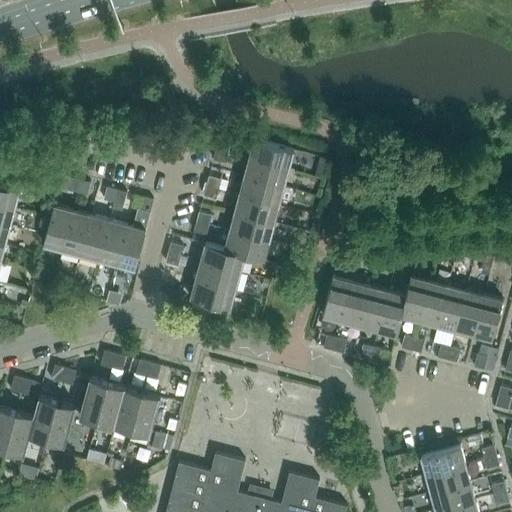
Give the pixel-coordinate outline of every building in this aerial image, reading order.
[(231,141),(218,137),(216,147),(228,150),(231,141)] [(293,148),(254,138),(249,156),(288,166),(293,148)] [(228,150),(216,147),(213,157),(226,161),(228,150)] [(288,166),(249,156),(244,173),(284,184),(288,166)] [(221,177),(209,173),(206,183),(218,187),(221,177)] [(284,184),(244,173),(239,192),(279,202),(284,184)] [(67,188),(77,190),(80,178),(70,175),(67,188)] [(80,178),(77,190),(87,193),(90,180),(80,178)] [(0,182),(0,202),(15,206),(19,188),(0,182)] [(218,187),(206,183),(203,193),(216,196),(218,187)] [(103,197),(113,200),(116,187),(107,185),(103,197)] [(116,187),(113,200),(115,200),(123,203),(127,190),(116,187)] [(279,202),(239,192),(234,210),(274,221),(279,202)] [(143,194),(140,207),(150,210),(153,197),(143,194)] [(115,200),(113,206),(122,209),(123,203),(115,200)] [(15,206),(0,202),(0,221),(10,224),(15,206)] [(43,243),(62,247),(72,208),(54,203),(43,243)] [(127,222),(116,262),(135,267),(135,266),(145,227),(150,210),(140,207),(135,224),(127,222)] [(72,208),(62,247),(80,252),(90,213),(72,208)] [(211,213),(200,210),(199,210),(196,219),(209,222),(211,213)] [(274,221),(234,210),(229,228),(269,239),(274,221)] [(90,213),(80,252),(98,257),(108,217),(90,213)] [(108,217),(98,257),(116,262),(127,222),(108,217)] [(209,222),(196,219),(193,229),(206,233),(209,222)] [(10,224),(0,221),(0,241),(5,242),(10,224)] [(245,252),(245,253),(264,258),(269,239),(229,228),(225,246),(224,247),(245,252)] [(183,244),(171,241),(171,240),(168,250),(181,253),(183,244)] [(224,247),(225,246),(205,241),(200,259),(240,270),(245,253),(245,252),(224,247)] [(181,253),(168,250),(165,260),(178,264),(181,253)] [(484,261),(486,252),(476,250),(474,258),(484,261)] [(240,270),(200,259),(196,277),(235,288),(240,270)] [(333,274),(333,275),(323,313),(341,318),(352,279),(333,274)] [(401,313),(419,318),(429,278),(411,274),(406,293),(401,313)] [(173,280),(161,277),(158,287),(171,291),(173,280)] [(235,288),(196,277),(190,296),(230,307),(235,288)] [(429,278),(419,318),(437,323),(447,283),(429,278)] [(352,279),(341,318),(360,323),(370,283),(352,279)] [(370,283),(360,323),(378,328),(388,288),(370,283)] [(447,283),(437,323),(455,327),(466,288),(447,283)] [(396,333),(401,313),(406,293),(388,288),(378,328),(396,333)] [(466,288),(455,327),(474,332),(484,293),(466,288)] [(484,293),(474,332),(492,337),(502,297),(484,293)] [(327,333),(323,345),(323,346),(333,348),(337,336),(327,333)] [(401,345),(411,348),(414,335),(404,333),(401,345)] [(421,351),(421,350),(424,338),(414,335),(411,348),(421,351)] [(343,351),(343,350),(346,338),(337,336),(333,348),(343,351)] [(437,355),(447,357),(451,345),(441,342),(437,355)] [(363,343),(360,355),(370,358),(373,345),(363,343)] [(481,343),(478,352),(487,354),(489,345),(481,343)] [(379,360),(380,360),(383,348),(373,345),(370,358),(379,360)] [(451,345),(447,357),(457,360),(460,347),(451,345)] [(100,364),(111,367),(115,352),(104,349),(100,364)] [(115,352),(111,367),(122,369),(126,355),(115,352)] [(477,352),(474,364),(484,367),(487,354),(478,352),(477,352)] [(135,373),(146,375),(150,361),(139,358),(135,373)] [(150,361),(146,375),(157,378),(161,364),(150,361)] [(61,381),(65,366),(54,364),(50,378),(61,381)] [(65,366),(61,381),(72,384),(76,369),(65,366)] [(21,392),(25,377),(14,374),(10,389),(21,392)] [(89,375),(79,414),(97,419),(107,380),(89,375)] [(25,377),(21,392),(31,395),(35,380),(25,377)] [(107,380),(97,419),(114,424),(125,385),(107,380)] [(511,390),(511,387),(500,384),(498,394),(510,397),(511,390)] [(125,385),(114,424),(132,428),(142,389),(125,385)] [(142,389),(132,428),(150,433),(161,394),(142,389)] [(29,434),(46,438),(57,399),(39,394),(34,414),(29,434)] [(510,397),(498,394),(495,404),(508,407),(510,397)] [(65,443),(75,404),(57,399),(46,438),(65,443)] [(0,404),(0,446),(6,448),(16,409),(0,404)] [(24,453),(29,434),(34,414),(16,409),(6,448),(24,453)] [(421,454),(426,472),(466,462),(460,443),(421,454)] [(481,447),(484,457),(497,453),(494,444),(481,447)] [(90,447),(87,458),(104,463),(107,452),(90,447)] [(343,511),(346,504),(347,504),(347,503),(314,494),(317,482),(318,482),(319,477),(289,469),(288,474),(289,475),(282,501),(271,498),(272,493),(271,495),(263,493),(264,491),(257,489),(256,491),(248,489),(249,487),(247,492),(236,489),(243,463),(244,463),(245,458),(215,450),(214,455),(215,455),(211,468),(179,459),(178,460),(179,460),(165,511),(343,511)] [(497,453),(484,457),(487,467),(499,463),(497,453)] [(111,455),(109,464),(121,467),(124,459),(111,455)] [(22,462),(19,473),(36,478),(39,466),(22,462)] [(426,472),(431,490),(470,480),(466,462),(426,472)] [(431,490),(436,508),(475,498),(470,480),(431,490)] [(491,483),(494,493),(506,489),(504,480),(491,483)] [(506,489),(494,493),(497,503),(509,499),(506,489)] [(436,508),(436,511),(479,511),(475,498),(436,508)]
